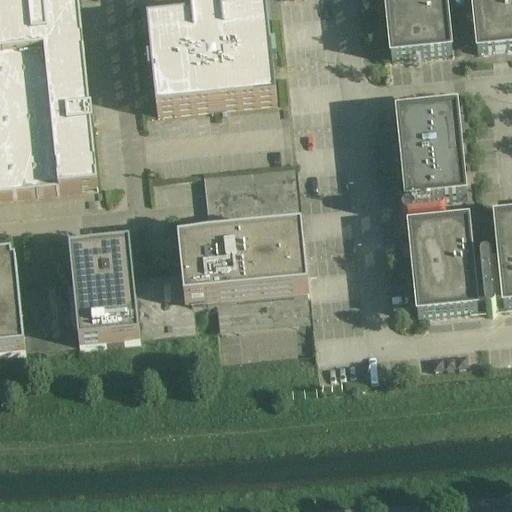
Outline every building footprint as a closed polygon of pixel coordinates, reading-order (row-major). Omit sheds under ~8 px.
[(511,0),(385,0),(392,66),(453,60),(447,1),(454,0),(454,3),(454,4),(455,5),(456,6),(457,7),(458,7),(459,7),(460,7),(461,7),(463,7),(464,6),(464,5),(465,4),(465,3),(465,1),(465,0),(472,0),(478,57),(511,53),(511,0)] [(0,11),(0,203),(99,193),(92,133),(95,133),(93,117),(91,117),(79,3),(45,6),(45,4),(29,6),(29,8),(0,11)] [(193,19),(193,26),(149,31),(153,69),(149,70),(151,84),(154,84),(158,121),(278,109),(274,71),(278,71),(276,57),(273,57),(269,19),(224,23),(224,16),(193,19)] [(467,203),(458,114),(398,120),(408,216),(407,217),(406,218),(405,219),(404,220),(404,221),(404,222),(404,224),(405,225),(405,226),(406,226),(408,227),(409,227),(442,224),(443,224),(444,223),(445,222),(446,221),(446,220),(447,219),(447,218),(446,217),(446,216),(445,215),(444,214),(443,213),(442,213),(438,213),(438,206),(467,203)] [(410,234),(419,324),(486,317),(487,318),(487,319),(488,320),(489,320),(491,320),(492,321),(493,320),(495,320),(496,319),(496,318),(497,317),(497,316),(511,314),(511,224),(495,226),(500,270),(493,271),(493,269),(492,267),(492,266),(491,265),(490,265),(489,264),(488,264),(486,264),(485,264),(484,264),(483,265),(482,266),(482,267),(481,269),(481,270),(482,272),(474,273),(470,228),(410,234)] [(190,251),(190,252),(186,253),(188,276),(192,313),(310,301),(304,241),(200,251),(200,250),(199,249),(198,248),(197,247),(196,247),(195,247),(194,247),(192,247),(191,248),(191,249),(190,250),(190,251)] [(74,258),(75,264),(71,264),(80,354),(141,347),(132,258),(128,258),(128,253),(74,258)] [(0,361),(26,359),(17,270),(14,270),(13,264),(0,265),(0,361)]
